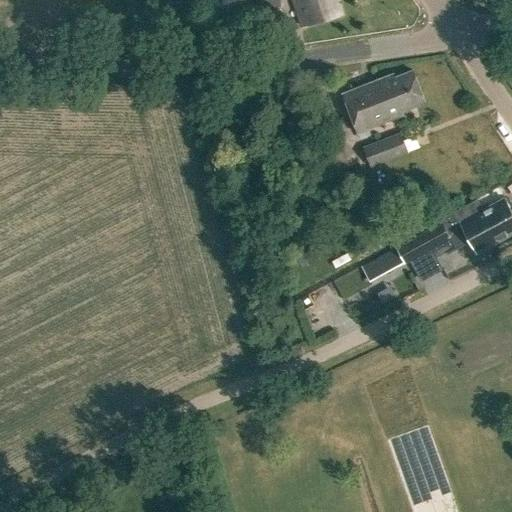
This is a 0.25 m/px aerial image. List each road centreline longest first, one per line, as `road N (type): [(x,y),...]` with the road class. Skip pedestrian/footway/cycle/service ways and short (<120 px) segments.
road 1 (unclassified): [(0,503),(511,259)]
road 2 (unclassified): [(0,55),(233,64),(459,34)]
